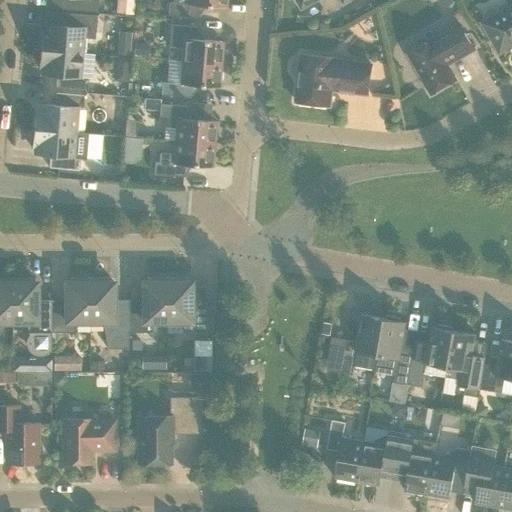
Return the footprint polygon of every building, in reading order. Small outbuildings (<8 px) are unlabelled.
[(63,0),(63,8),(91,11),(97,11),(98,0),(63,0)] [(119,0),(119,13),(135,14),(135,0),(119,0)] [(226,0),(172,0),(172,4),(168,3),(167,16),(197,18),(198,6),(226,8),(226,0)] [(296,0),(302,9),(316,0),(340,0),(343,4),(349,0),(296,0)] [(486,22),(483,24),(500,53),(511,46),(511,6),(501,13),(498,9),(493,7),(485,12),(484,18),(486,22)] [(43,33),(41,50),(80,53),(82,38),(95,39),(97,17),(91,17),(63,14),(62,26),(47,25),(46,33),(43,33)] [(182,62),(221,65),(223,42),(195,40),(196,28),(171,25),(169,47),(183,49),(182,62)] [(408,54),(431,94),(456,80),(448,65),(474,50),(460,26),(434,41),(433,40),(408,54)] [(132,42),(121,41),(120,54),(131,55),(132,42)] [(146,56),(147,43),(135,42),(134,55),(146,56)] [(80,53),(41,50),(40,66),(44,67),(43,75),(57,76),(56,88),(84,90),(85,79),(78,78),(80,53)] [(296,102),(330,107),(332,90),(368,95),(371,65),(335,61),(335,59),(301,55),(301,61),(296,60),(293,63),(291,72),(294,76),(299,76),(296,102)] [(131,57),(118,56),(117,68),(130,69),(131,57)] [(106,57),(105,78),(117,78),(117,57),(106,57)] [(221,65),(182,62),(180,84),(162,83),(161,95),(190,98),(191,86),(219,88),(221,65)] [(34,129),(74,133),(76,108),(83,108),(84,96),(56,94),(55,106),(40,105),(40,113),(36,113),(34,129)] [(159,117),(159,126),(176,127),(175,142),(214,145),(216,122),(188,120),(189,107),(160,105),(160,110),(159,117)] [(127,135),(128,117),(116,116),(115,134),(127,135)] [(74,133),(34,129),(33,146),(37,146),(36,155),(51,156),(50,168),(78,170),(79,159),(84,159),(86,134),(74,133)] [(214,145),(175,142),(174,155),(160,154),(159,163),(155,162),(154,175),(183,178),(184,165),(212,168),(214,145)] [(124,151),(123,162),(127,163),(135,163),(135,158),(140,158),(141,153),(124,151)] [(0,323),(12,323),(12,278),(0,278),(0,323)] [(51,334),(51,307),(36,307),(36,283),(32,283),(32,278),(12,278),(12,323),(26,323),(28,334),(29,334),(29,335),(27,337),(26,340),(26,343),(27,346),(28,349),(29,351),(31,353),(33,354),(36,355),(39,356),(42,356),(45,355),(47,353),(49,351),(51,351),(51,334)] [(89,323),(89,278),(70,278),(70,283),(65,283),(65,307),(51,307),(51,334),(74,333),(76,323),(89,323)] [(89,278),(89,323),(102,323),(107,349),(128,349),(128,337),(128,333),(128,307),(113,307),(113,283),(109,283),(109,278),(89,278)] [(128,307),(128,333),(151,333),(153,323),(167,323),(167,278),(147,278),(147,283),(143,283),(143,307),(128,307)] [(186,278),(167,278),(167,323),(167,333),(205,333),(205,307),(191,307),(191,283),(186,283),(186,278)] [(377,356),(384,319),(362,315),(357,342),(344,340),(339,373),(353,375),(354,367),(375,371),(377,356)] [(394,383),(408,385),(414,352),(401,350),(406,323),(400,322),(400,319),(386,316),(386,319),(384,319),(377,356),(375,371),(395,375),(394,383)] [(325,323),(323,334),(331,335),(333,324),(325,323)] [(414,352),(408,385),(423,388),(425,374),(446,378),(446,377),(454,331),(452,331),(452,328),(438,326),(438,328),(432,327),(431,333),(418,331),(418,332),(414,352)] [(478,397),(480,390),(484,365),(471,362),(476,335),(454,331),(446,377),(458,379),(456,393),(478,397)] [(183,354),(198,354),(198,337),(182,337),(183,354)] [(497,367),(484,365),(480,390),(502,393),(505,378),(511,379),(511,341),(501,339),(497,367)] [(140,340),(131,340),(131,349),(140,349),(140,340)] [(67,356),(54,356),(54,370),(67,370),(67,356)] [(51,358),(36,358),(36,372),(51,372),(51,358)] [(196,358),(196,371),(207,371),(207,358),(196,358)] [(103,373),(103,361),(92,361),(91,373),(103,373)] [(0,371),(0,381),(13,382),(13,372),(0,371)] [(17,372),(17,385),(34,385),(34,372),(17,372)] [(67,380),(68,373),(53,373),(53,387),(60,387),(67,380)] [(194,376),(194,385),(208,385),(208,376),(194,376)] [(138,417),(138,464),(171,464),(171,434),(197,434),(197,398),(169,398),(169,417),(138,417)] [(407,405),(395,403),(394,411),(397,415),(405,417),(407,405)] [(488,407),(479,405),(478,414),(487,416),(488,407)] [(37,464),(37,424),(22,424),(18,420),(18,406),(0,406),(0,431),(7,431),(7,464),(37,464)] [(442,411),(440,424),(449,426),(452,413),(442,411)] [(114,451),(114,421),(90,421),(90,420),(62,420),(62,464),(90,464),(90,449),(98,449),(98,451),(114,451)] [(335,478),(357,482),(364,442),(343,438),(345,423),(332,420),(327,449),(339,452),(335,478)] [(364,442),(357,482),(379,486),(384,460),(397,462),(401,438),(402,433),(388,431),(367,427),(364,442)] [(305,428),(303,444),(317,446),(320,430),(305,428)] [(401,438),(397,462),(410,464),(405,491),(427,495),(434,455),(436,443),(414,439),(414,440),(401,438)] [(475,504),(497,508),(504,467),(494,466),(497,449),(472,444),(471,449),(467,475),(480,477),(475,504)] [(434,455),(427,495),(449,499),(454,472),(467,475),(471,449),(458,447),(458,449),(446,454),(445,457),(434,455)] [(511,468),(504,467),(497,508),(511,510),(511,468)]
